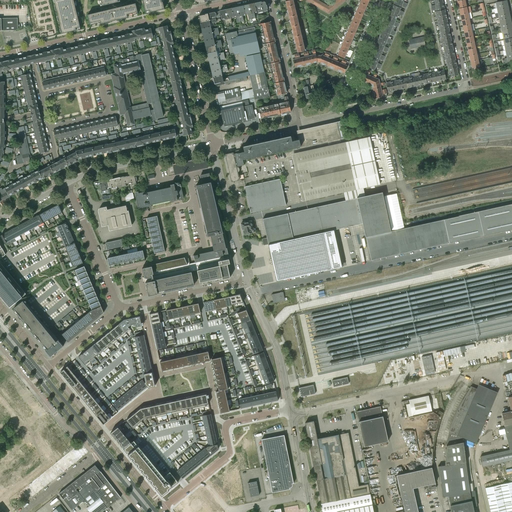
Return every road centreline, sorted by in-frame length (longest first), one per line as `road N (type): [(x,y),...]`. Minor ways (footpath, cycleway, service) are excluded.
road 1 (residential): [(336,117),(468,88),(448,0)]
road 2 (unclassified): [(292,415),(474,376)]
road 3 (residential): [(163,507),(48,366)]
road 4 (secondary): [(155,511),(42,372)]
road 5 (residential): [(28,48),(180,12)]
road 6 (residential): [(212,144),(180,12)]
road 7 (residential): [(290,408),(280,355),(246,281)]
road 8 (residential): [(201,477),(229,452),(226,424),(290,408)]
road 9 (residential): [(300,125),(270,0)]
road 10 (residential): [(336,117),(334,102),(381,0)]
road 11 (unknown): [(388,511),(378,463),(393,434),(389,394)]
